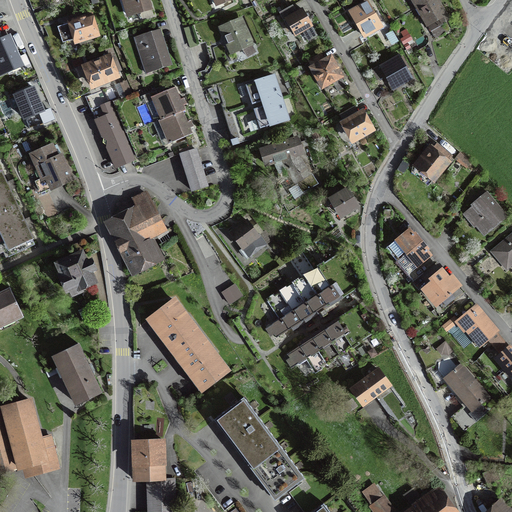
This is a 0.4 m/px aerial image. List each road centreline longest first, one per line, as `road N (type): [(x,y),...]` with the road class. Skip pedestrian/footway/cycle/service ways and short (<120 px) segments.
road 1 (residential): [(97,192),(140,180),(200,215),(226,198),(168,0)]
road 2 (residential): [(379,186),(369,226),(374,269),(450,442),(470,511)]
road 3 (residential): [(97,192),(122,330),(118,511)]
road 4 (residential): [(17,0),(97,192)]
road 5 (residential): [(379,186),(511,326)]
road 6 (residential): [(400,145),(313,0)]
road 7 (residential): [(479,23),(400,145)]
